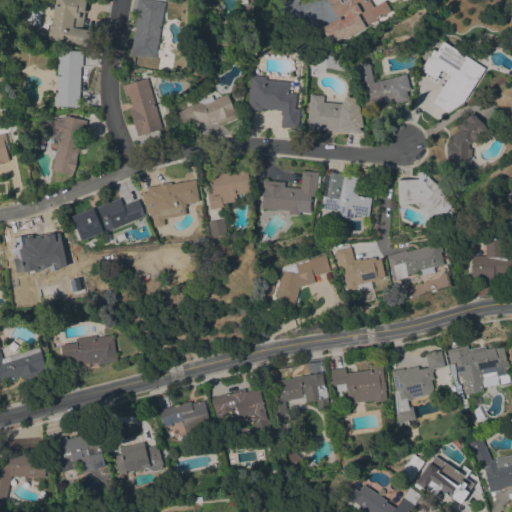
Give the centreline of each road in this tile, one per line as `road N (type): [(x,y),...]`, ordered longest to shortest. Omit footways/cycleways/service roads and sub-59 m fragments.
road 1 (residential): [(511,305),(285,344),(0,417)]
road 2 (residential): [(404,145),(386,154),(224,145),(130,165),(38,208),(0,216)]
road 3 (residential): [(130,165),(106,79),(118,0)]
